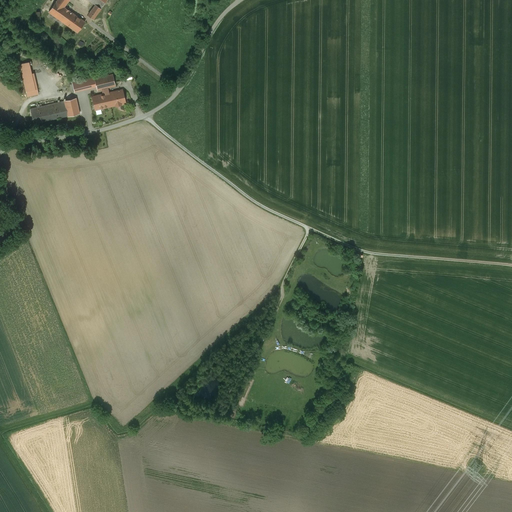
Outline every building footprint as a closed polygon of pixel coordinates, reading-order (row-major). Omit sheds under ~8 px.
[(101,8),(106,0),(88,0),(95,5),(96,5),(101,8)] [(65,24),(73,13),(64,7),(56,1),(49,12),(65,24)] [(101,8),(96,5),(95,5),(88,15),(93,19),(101,8)] [(73,13),(65,24),(77,32),(85,22),(73,13)] [(35,89),(29,62),(20,64),(26,91),(35,89)] [(113,74),(94,79),(96,86),(97,90),(107,88),(115,86),(113,74)] [(73,84),(72,84),(74,92),(96,86),(94,79),(94,78),(88,80),(76,83),(73,84)] [(97,90),(91,91),(92,97),(107,93),(108,93),(107,88),(97,90)] [(108,93),(107,93),(110,106),(115,105),(116,105),(121,104),(125,103),(122,90),(108,93)] [(92,97),(95,110),(110,106),(107,93),(92,97)] [(76,98),(64,100),(68,116),(79,113),(76,98)] [(64,101),(30,109),(33,123),(68,116),(64,101)] [(234,349),(226,355),(229,360),(237,353),(234,349)]
